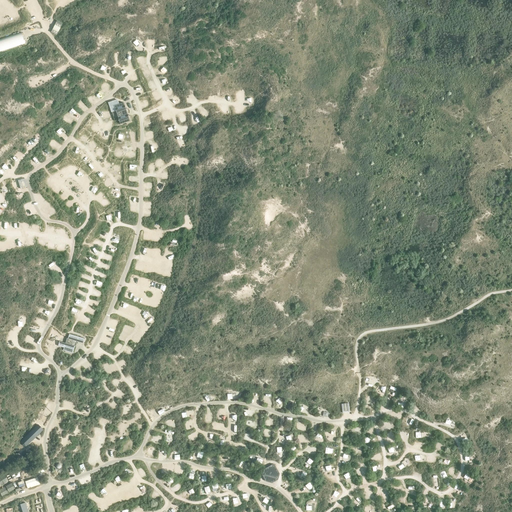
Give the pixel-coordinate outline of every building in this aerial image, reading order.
[(61,24),(56,21),(51,31),(56,34),(61,24)] [(0,39),(0,51),(25,44),(21,33),(0,39)] [(119,104),(117,99),(108,102),(111,112),(116,111),(114,106),(119,104)] [(130,121),(125,107),(123,103),(119,104),(114,106),(116,111),(120,124),(130,121)] [(27,187),(25,178),(18,180),(21,189),(27,187)] [(65,343),(63,350),(73,353),(75,346),(76,346),(77,341),(84,343),(85,338),(79,337),(69,334),(68,338),(67,338),(65,343)] [(349,403),(341,404),(342,413),(350,412),(349,403)] [(26,447),(44,430),(38,424),(21,441),(22,445),(26,447)] [(266,481),(272,482),(278,479),(279,473),(278,470),(276,467),(275,464),(273,464),(264,469),(263,472),(262,474),(263,476),(264,478),(266,481)] [(0,475),(0,485),(9,481),(6,473),(0,475)] [(25,481),(28,488),(40,484),(38,476),(25,481)] [(9,491),(15,489),(13,482),(6,485),(9,491)] [(5,486),(0,488),(0,492),(1,496),(8,493),(5,486)] [(383,496),(389,494),(386,487),(380,489),(383,496)]
